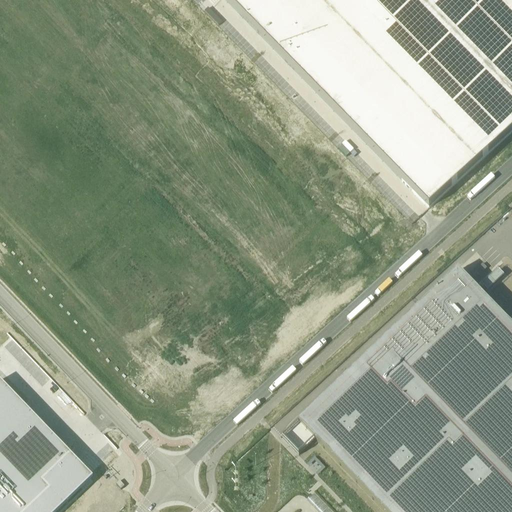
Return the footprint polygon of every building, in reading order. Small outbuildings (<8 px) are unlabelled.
[(223,0),(402,182),(401,182),(429,210),(511,134),(511,8),(504,0),(223,0)] [(298,424),(282,439),(299,456),(315,441),(382,511),(511,511),(511,328),(457,271),(298,424)] [(498,271),(482,286),(487,291),(503,277),(498,271)] [(0,386),(0,511),(56,511),(80,489),(81,489),(90,481),(68,457),(0,386)] [(119,482),(116,485),(121,490),(124,487),(119,482)]
